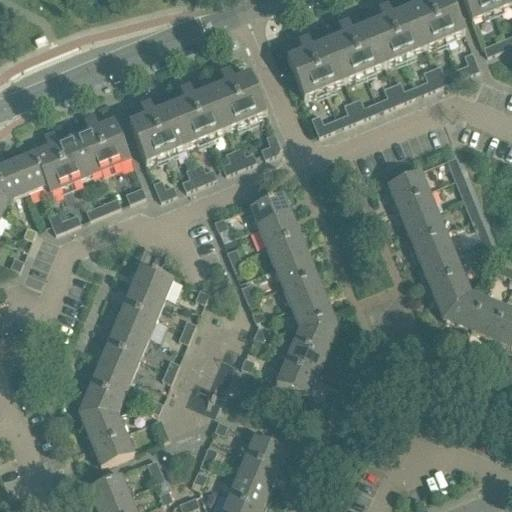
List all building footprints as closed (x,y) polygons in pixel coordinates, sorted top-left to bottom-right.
[(301,65),(299,60),(287,65),(304,106),(464,41),(447,0),(444,0),(435,4),(437,9),(421,16),(418,10),(395,20),(398,26),(381,32),(379,27),(355,36),(357,42),(341,49),(339,43),(316,53),(318,58),(301,65)] [(418,0),(422,10),(432,6),(429,0),(418,0)] [(511,0),(461,0),(472,26),(482,22),(484,28),(504,19),(502,14),(511,9),(511,0)] [(383,26),(392,22),(388,12),(379,15),(383,26)] [(343,43),(351,39),(347,28),(339,32),(343,43)] [(313,55),(309,44),(300,48),(304,58),(313,55)] [(503,55),(500,46),(491,50),(495,58),(503,55)] [(487,62),(495,58),(491,50),(483,53),(487,62)] [(475,68),(472,59),(463,63),(467,71),(475,68)] [(475,68),(467,71),(471,81),(479,77),(475,68)] [(460,74),(460,75),(464,83),(471,81),(467,71),(460,74)] [(432,75),(435,84),(444,80),(440,72),(432,75)] [(435,84),(432,75),(423,79),(427,87),(435,84)] [(225,90),(234,87),(229,76),(221,80),(225,90)] [(451,77),(444,80),(448,90),(455,87),(451,77)] [(143,129),(141,124),(129,129),(146,171),(268,121),(251,79),(239,84),(241,90),(224,97),(222,91),(198,101),(201,106),(184,113),(181,108),(158,117),(161,122),(143,129)] [(448,90),(444,80),(435,84),(439,93),(448,90)] [(435,84),(427,87),(431,97),(439,93),(435,84)] [(431,97),(427,87),(420,90),(424,100),(431,97)] [(392,92),(395,100),(404,97),(400,88),(392,92)] [(186,107),(195,103),(190,92),(181,96),(186,107)] [(395,100),(392,92),(384,95),(387,104),(395,100)] [(411,94),(404,97),(408,106),(415,103),(411,94)] [(404,97),(395,100),(399,110),(408,106),(404,97)] [(399,110),(395,100),(387,104),(391,113),(399,110)] [(387,104),(380,106),(384,116),(391,113),(387,104)] [(360,105),(351,108),(355,117),(363,113),(360,105)] [(146,123),(155,119),(150,108),(141,112),(146,123)] [(346,120),(355,117),(351,108),(343,112),(346,120)] [(370,110),(363,113),(367,123),(374,120),(370,110)] [(367,123),(363,113),(355,117),(359,126),(367,123)] [(359,126),(355,117),(346,120),(350,130),(359,126)] [(340,123),(343,132),(350,130),(346,120),(340,123)] [(84,125),(89,136),(88,137),(105,178),(132,167),(115,125),(99,132),(94,121),(84,125)] [(324,130),(320,121),(312,125),(315,133),(324,130)] [(335,136),(331,127),(324,130),(327,139),(328,139),(335,136)] [(327,139),(324,130),(315,133),(319,143),(327,139)] [(105,178),(88,137),(61,148),(78,189),(105,178)] [(49,153),(33,159),(47,193),(51,200),(78,189),(61,148),(59,149),(54,138),(45,142),(49,153)] [(280,149),(276,139),(268,143),(272,152),(280,149)] [(280,149),(272,152),(275,160),(278,159),(281,153),(280,149)] [(267,164),(275,160),(272,152),(264,155),(267,164)] [(246,161),(243,153),(234,156),(238,164),(246,161)] [(238,164),(234,156),(226,160),(229,168),(238,164)] [(257,168),(253,158),(246,161),(250,171),(257,168)] [(47,193),(33,159),(7,170),(21,203),(47,193)] [(246,161),(238,164),(241,174),(250,171),(246,161)] [(456,163),(447,166),(446,167),(454,187),(464,183),(460,173),(456,163)] [(238,164),(229,168),(233,178),(241,174),(238,164)] [(226,180),(233,178),(229,168),(222,171),(226,180)] [(207,177),(203,169),(195,172),(198,180),(207,177)] [(0,205),(8,209),(21,203),(7,170),(0,172),(0,205)] [(198,180),(195,172),(187,175),(190,184),(198,180)] [(218,184),(214,174),(207,177),(211,187),(218,184)] [(207,177),(198,180),(202,190),(211,187),(207,177)] [(397,211),(429,198),(421,178),(389,191),(397,211)] [(198,180),(190,184),(194,193),(202,190),(198,180)] [(473,204),(464,183),(454,187),(463,208),(473,204)] [(187,196),(194,193),(190,184),(183,187),(187,196)] [(162,185),(153,189),(157,198),(166,194),(162,185)] [(176,201),(173,192),(166,194),(170,203),(176,201)] [(129,210),(147,203),(143,194),(125,201),(129,210)] [(166,194),(157,198),(161,207),(170,203),(166,194)] [(429,198),(397,211),(405,231),(437,218),(429,198)] [(258,233),(292,219),(284,199),(250,213),(258,233)] [(481,224),(473,204),(463,208),(471,228),(481,224)] [(121,214),(117,205),(87,217),(90,226),(121,214)] [(437,218),(405,231),(413,251),(446,238),(437,218)] [(59,219),(49,223),(53,232),(56,240),(81,230),(78,221),(62,228),(59,219)] [(267,253),(301,239),(292,219),(258,233),(267,253)] [(229,234),(224,224),(214,228),(219,238),(229,234)] [(490,244),(481,224),(471,228),(480,248),(490,244)] [(33,248),(38,237),(29,233),(24,244),(33,248)] [(446,238),(413,251),(421,271),(454,258),(446,238)] [(275,273),(309,259),(301,239),(267,253),(275,273)] [(498,264),(490,244),(480,248),(488,269),(498,264)] [(231,268),(240,264),(236,255),(227,259),(231,268)] [(454,258),(421,271),(429,291),(462,278),(454,258)] [(283,293),(317,279),(309,259),(275,273),(283,293)] [(240,264),(231,268),(235,279),(244,275),(240,264)] [(23,269),(15,266),(11,275),(19,278),(23,269)] [(511,273),(500,268),(496,277),(496,278),(511,285),(511,273)] [(173,285),(140,271),(132,291),(165,304),(173,285)] [(462,278),(429,291),(437,312),(470,299),(462,278)] [(291,313),(325,299),(317,279),(283,293),(291,313)] [(251,290),(241,293),(247,308),(257,304),(251,290)] [(165,304),(132,291),(124,310),(163,326),(164,321),(159,319),(165,304)] [(204,310),(208,299),(199,296),(195,306),(204,310)] [(451,324),(459,328),(457,332),(467,336),(474,320),(476,321),(483,304),(485,304),(486,299),(478,296),(476,301),(470,299),(437,312),(443,326),(446,327),(447,325),(451,324)] [(299,333),(333,319),(325,299),(291,313),(299,333)] [(249,313),(258,309),(257,304),(247,308),(249,313)] [(471,338),(485,343),(483,346),(489,349),(504,312),(485,304),(483,304),(476,321),(478,321),(471,338)] [(163,326),(124,310),(116,329),(149,343),(153,333),(159,336),(163,326)] [(489,349),(495,351),(496,348),(510,354),(511,348),(511,315),(504,312),(489,349)] [(265,325),(261,315),(252,319),(256,328),(265,325)] [(333,319),(299,333),(293,348),(327,362),(333,348),(329,347),(333,336),(338,338),(339,334),(333,319)] [(192,338),(195,330),(187,327),(184,335),(192,338)] [(149,343),(116,329),(108,348),(141,362),(149,343)] [(192,338),(184,335),(179,347),(187,351),(192,338)] [(264,348),(268,339),(258,335),(254,344),(264,348)] [(141,362),(108,348),(100,368),(133,381),(141,362)] [(327,362),(293,348),(285,368),(321,383),(324,377),(321,376),(327,362)] [(251,379),(255,368),(246,364),(241,375),(251,379)] [(179,371),(170,367),(168,373),(176,377),(179,371)] [(133,381),(100,368),(92,387),(125,401),(133,381)] [(321,383),(285,368),(276,389),(310,403),(316,389),(318,390),(321,383)] [(168,373),(162,387),(160,392),(168,396),(170,390),(176,377),(168,373)] [(85,417),(80,415),(78,419),(85,434),(118,421),(117,420),(125,401),(92,387),(84,406),(88,408),(85,417)] [(270,413),(279,409),(276,400),(266,404),(270,413)] [(158,420),(163,410),(154,406),(150,417),(158,420)] [(85,434),(90,446),(87,448),(90,454),(125,439),(118,421),(85,434)] [(169,445),(161,426),(152,429),(160,449),(169,445)] [(219,428),(215,437),(224,441),(228,432),(219,428)] [(90,454),(93,461),(96,459),(102,474),(134,460),(125,439),(90,454)] [(288,456),(255,443),(247,463),(282,478),(284,472),(282,469),(288,456)] [(217,457),(208,453),(203,467),(212,470),(217,457)] [(282,478),(247,463),(239,482),(272,495),(277,482),(280,483),(282,478)] [(158,467),(148,471),(157,493),(167,489),(158,467)] [(200,472),(210,476),(212,470),(203,467),(200,472)] [(194,487),(203,491),(207,482),(198,478),(194,487)] [(122,481),(88,495),(94,511),(103,511),(130,502),(122,481)] [(272,495),(239,482),(230,503),(251,511),(267,511),(268,511),(266,509),(272,495)] [(167,489),(157,493),(159,501),(163,510),(173,506),(169,497),(167,489)] [(103,511),(134,511),(130,502),(103,511)] [(198,511),(195,503),(179,510),(179,511),(198,511)] [(251,511),(230,503),(226,511),(251,511)]
